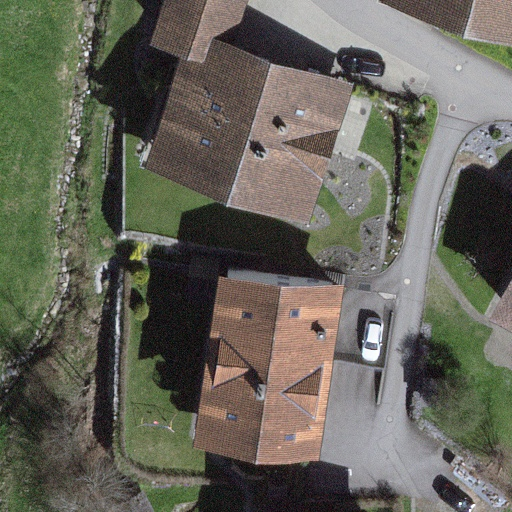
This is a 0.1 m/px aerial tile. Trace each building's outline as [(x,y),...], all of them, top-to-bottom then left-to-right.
[(187,65),(160,144),(309,195),(344,94),(224,52),(242,1),(239,0),(160,0),(143,50),(187,65)] [(511,0),(439,0),(442,4),(465,14),(479,9),(511,18),(511,0)] [(511,256),(487,305),(511,316),(511,256)] [(356,295),(227,274),(201,438),(329,459),(356,295)] [(377,511),(377,500),(256,504),(256,511),(377,511)]
